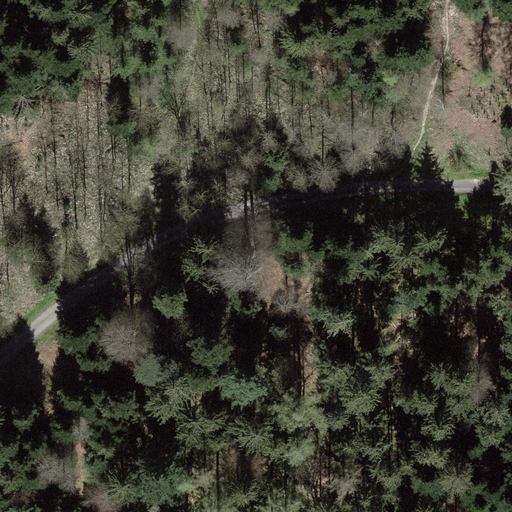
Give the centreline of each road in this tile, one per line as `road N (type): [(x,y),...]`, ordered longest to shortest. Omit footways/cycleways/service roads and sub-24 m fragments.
road 1 (track): [(0,365),(104,276),(213,213),(511,181)]
road 2 (track): [(461,0),(443,103),(401,189)]
